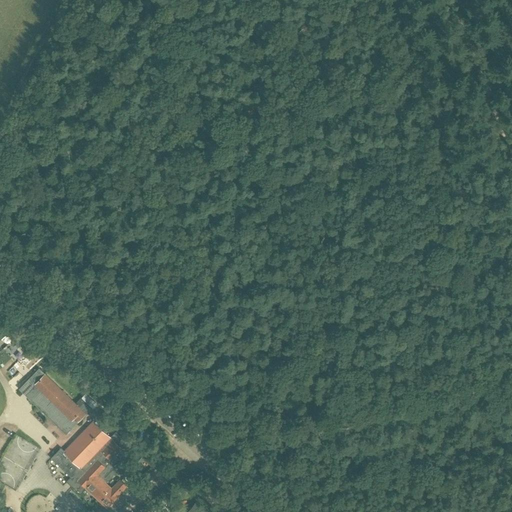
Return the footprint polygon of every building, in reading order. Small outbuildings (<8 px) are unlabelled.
[(0,341),(13,332),(7,325),(0,330),(0,341)] [(16,349),(33,335),(28,329),(11,343),(16,349)] [(21,355),(29,348),(26,345),(18,352),(21,355)] [(33,352),(48,367),(53,361),(38,347),(33,352)] [(27,367),(36,363),(33,355),(24,358),(27,367)] [(40,369),(21,388),(67,433),(91,408),(85,402),(79,407),(40,369)] [(61,448),(53,457),(73,477),(68,482),(81,494),(86,488),(107,507),(127,486),(121,480),(112,489),(98,475),(100,473),(107,481),(120,468),(126,463),(122,459),(127,454),(135,461),(143,452),(130,440),(122,448),(94,421),(65,452),(61,448)] [(11,450),(20,434),(14,431),(6,447),(11,450)] [(208,511),(197,502),(188,511),(208,511)]
